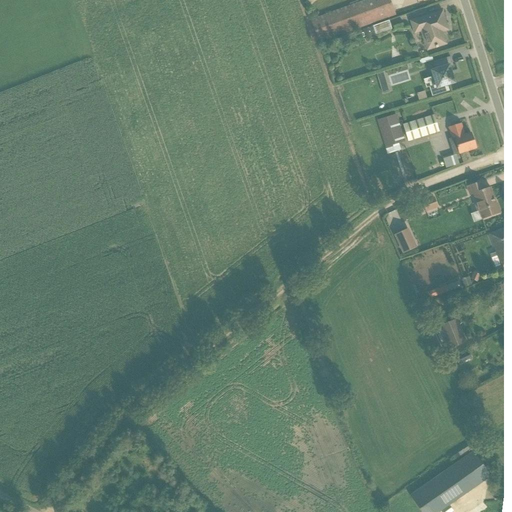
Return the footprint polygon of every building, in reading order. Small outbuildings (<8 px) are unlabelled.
[(364,0),(310,20),(318,44),(395,16),(389,0),(364,0)] [(447,27),(442,12),(409,22),(413,35),(420,33),(426,51),(446,45),(441,29),(447,27)] [(375,35),(391,30),(389,21),(372,27),(375,35)] [(372,27),(362,30),(366,41),(375,38),(372,27)] [(435,89),(454,83),(449,68),(453,67),(450,57),(433,62),(435,69),(429,70),(431,77),(430,78),(433,87),(434,86),(435,89)] [(382,95),(389,93),(383,72),(376,74),(382,95)] [(424,92),(416,94),(418,101),(426,99),(424,92)] [(404,142),(396,115),(376,121),(385,148),(392,146),(394,152),(400,150),(398,144),(404,142)] [(433,115),(402,125),(408,142),(439,133),(433,115)] [(455,155),(475,149),(470,134),(464,136),(460,125),(448,129),(451,139),(448,140),(452,154),(442,157),(445,169),(458,165),(455,155)] [(483,190),(480,182),(465,187),(469,196),(472,195),(475,204),(474,206),(476,212),(478,212),(481,220),(500,213),(496,204),(495,204),(490,188),(483,190)] [(422,202),(426,213),(438,208),(434,197),(422,202)] [(416,248),(407,229),(393,236),(402,255),(416,248)] [(501,269),(511,264),(511,241),(507,229),(489,236),(501,269)] [(445,269),(450,279),(461,274),(456,264),(445,269)] [(480,276),(474,273),(471,280),(477,283),(480,276)] [(470,285),(468,278),(461,280),(464,288),(470,285)] [(511,299),(511,280),(499,286),(502,293),(508,291),(511,299)] [(458,282),(428,292),(431,299),(460,288),(458,282)] [(466,343),(456,319),(432,329),(442,353),(466,343)] [(440,511),(491,477),(473,451),(409,496),(420,511),(440,511)]
